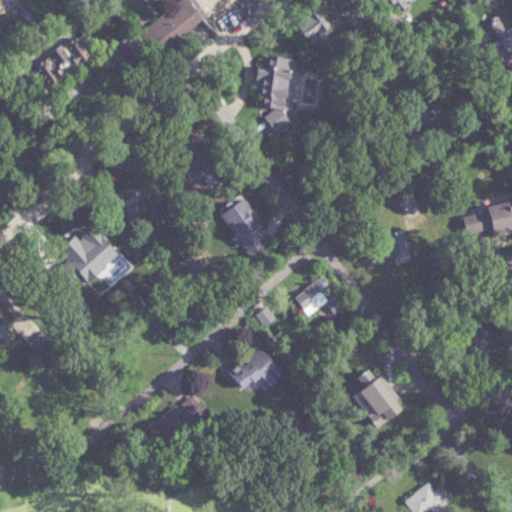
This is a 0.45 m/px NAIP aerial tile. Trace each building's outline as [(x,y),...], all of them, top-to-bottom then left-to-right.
[(143,34),(185,0),(191,0),(207,19),(161,56),(143,34)] [(54,89),(45,75),(34,83),(28,74),(39,66),(38,65),(53,55),(50,52),(76,35),(78,38),(89,31),(95,40),(86,45),(96,60),(84,68),(81,63),(63,75),(66,80),(54,89)] [(267,56),(300,60),(299,68),(305,69),(300,109),(261,105),(263,89),(259,88),(262,63),(266,63),(267,56)] [(28,113),(43,102),(53,115),(39,126),(28,113)] [(284,108),(270,118),(280,132),(294,121),(284,108)] [(114,198),(150,168),(169,191),(133,221),(114,198)] [(224,214),(248,197),(269,226),(261,232),(269,244),(253,255),(224,214)] [(484,206),(511,200),(511,230),(499,234),(495,235),(493,229),(472,234),(468,216),(485,212),(484,206)] [(389,234),(408,228),(418,258),(399,263),(397,258),(391,260),(385,243),(391,241),(389,234)] [(112,248),(99,231),(77,248),(90,265),(112,248)] [(179,270),(192,281),(206,265),(193,254),(179,270)] [(299,298),(324,279),(346,306),(338,312),(330,301),(313,315),(299,298)] [(278,317),(268,306),(257,315),(267,327),(278,317)] [(0,346),(18,335),(4,314),(0,316),(0,346)] [(475,321),(503,336),(487,365),(459,350),(475,321)] [(252,356),(263,346),(288,374),(275,385),(266,375),(250,389),(231,368),(242,359),(247,365),(254,359),(252,356)] [(364,390),(370,386),(363,376),(374,367),(380,376),(387,372),(406,397),(404,399),(410,407),(394,419),(390,412),(384,416),(364,390)] [(152,428),(191,392),(208,410),(170,446),(152,428)] [(419,511),(410,500),(433,481),(441,491),(443,488),(452,500),(437,511),(419,511)]
